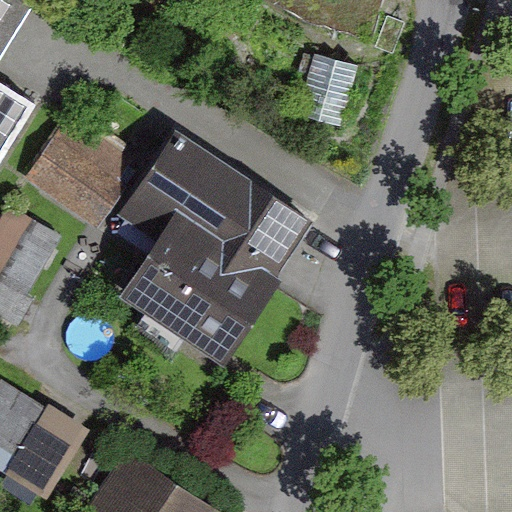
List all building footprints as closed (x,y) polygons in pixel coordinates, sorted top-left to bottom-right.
[(0,0),(0,170),(43,101),(0,73),(0,66),(41,0),(40,0),(0,0)] [(290,0),(322,19),(385,33),(393,0),(290,0)] [(135,161),(80,124),(45,176),(100,213),(135,161)] [(136,289),(232,354),(325,218),(190,126),(135,206),(175,233),(136,289)] [(68,234),(19,205),(0,236),(0,268),(34,289),(68,234)] [(4,356),(0,363),(0,443),(9,448),(47,379),(4,356)] [(98,428),(54,403),(15,470),(59,495),(98,428)] [(220,511),(223,508),(142,455),(104,511),(220,511)]
